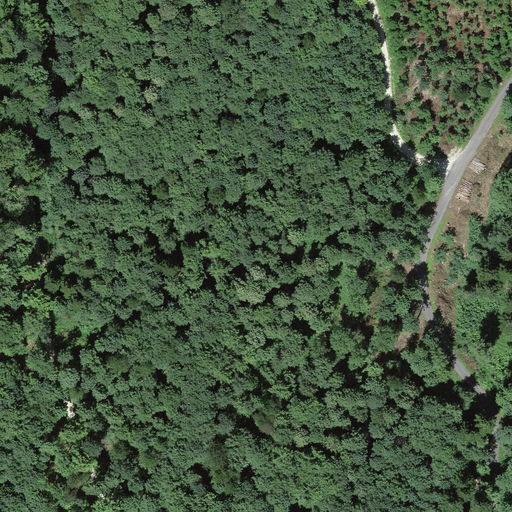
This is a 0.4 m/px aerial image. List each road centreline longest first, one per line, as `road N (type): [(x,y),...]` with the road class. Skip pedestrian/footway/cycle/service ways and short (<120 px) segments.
road 1 (track): [(34,0),(27,189),(40,297),(81,456),(118,511)]
road 2 (track): [(492,511),(492,409),(439,336),(420,280),(456,175)]
road 3 (track): [(370,0),(395,140),(412,157),(456,175)]
